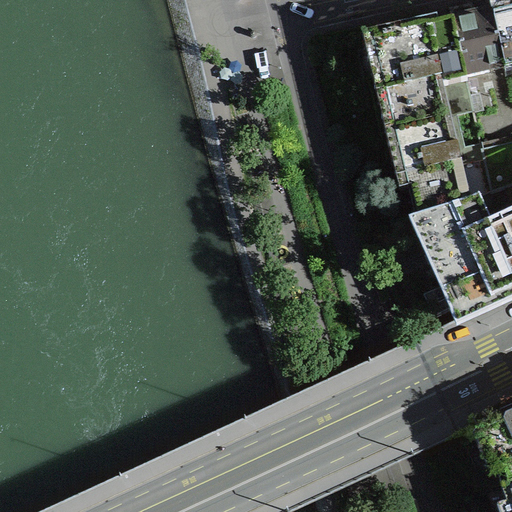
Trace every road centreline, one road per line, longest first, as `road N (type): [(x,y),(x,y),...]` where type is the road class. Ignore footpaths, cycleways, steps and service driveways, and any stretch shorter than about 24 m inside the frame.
road 1 (residential): [(426,511),(282,20)]
road 2 (secondary): [(154,511),(444,377)]
